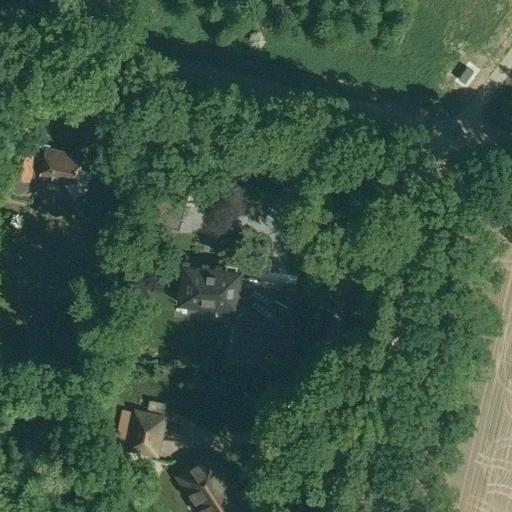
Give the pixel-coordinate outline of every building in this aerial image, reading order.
[(67,184),(74,196),(87,189),(91,171),(78,168),(81,156),(48,148),(46,153),(37,151),(39,142),(19,138),(11,174),(8,190),(20,193),(33,184),(42,179),(43,174),(68,180),(67,184)] [(150,180),(141,219),(179,229),(188,190),(150,180)] [(82,216),(95,224),(101,213),(88,205),(82,216)] [(106,280),(118,282),(123,251),(111,249),(109,258),(107,258),(105,258),(102,259),(100,261),(99,264),(99,267),(101,269),(103,271),(107,272),(106,280)] [(240,363),(288,368),(293,307),(271,305),(272,290),(256,288),(257,279),(241,277),(242,268),(183,263),(182,270),(169,268),(168,285),(180,286),(178,303),(238,308),(239,295),(246,296),(240,363)] [(125,448),(159,456),(168,415),(134,407),(125,448)] [(203,511),(255,511),(258,497),(231,491),(227,485),(232,482),(213,453),(179,475),(203,511)] [(2,504),(11,511),(39,511),(14,490),(2,504)]
